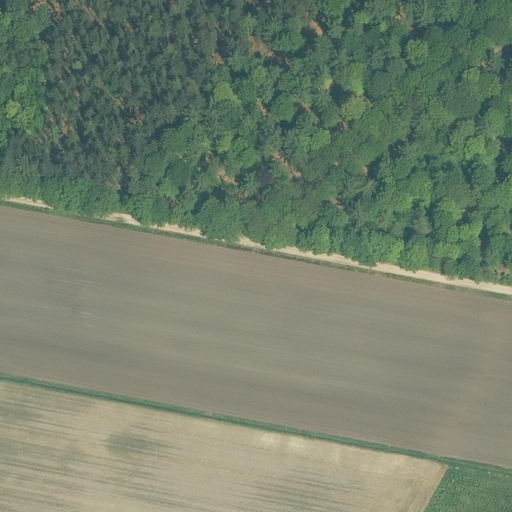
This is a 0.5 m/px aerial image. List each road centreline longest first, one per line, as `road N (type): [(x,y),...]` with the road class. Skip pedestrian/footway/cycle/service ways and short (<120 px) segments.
road 1 (track): [(238,241),(502,0)]
road 2 (track): [(511,291),(238,241)]
road 3 (track): [(238,241),(0,196)]
